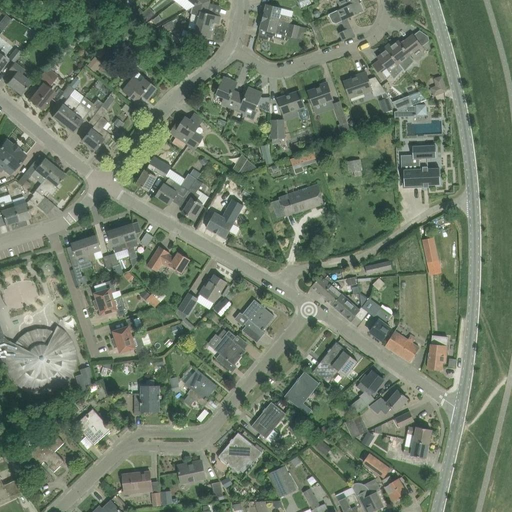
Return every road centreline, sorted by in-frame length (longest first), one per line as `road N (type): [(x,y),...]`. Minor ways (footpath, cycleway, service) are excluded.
road 1 (residential): [(281,286),(292,272),(353,259),(437,207),(473,199)]
road 2 (tertiary): [(458,409),(472,311),(473,199)]
road 3 (residential): [(281,286),(103,184)]
road 4 (tertiary): [(473,199),(463,118),(431,0)]
road 5 (residential): [(385,0),(385,21),(365,44),(289,70),(260,66),(230,48)]
road 6 (residential): [(103,184),(159,114),(230,48)]
road 7 (residential): [(458,409),(311,306)]
road 8 (residential): [(208,435),(311,306)]
road 9 (track): [(472,311),(509,386),(456,422)]
road 10 (residential): [(97,365),(52,228)]
road 11 (residential): [(103,184),(0,99)]
